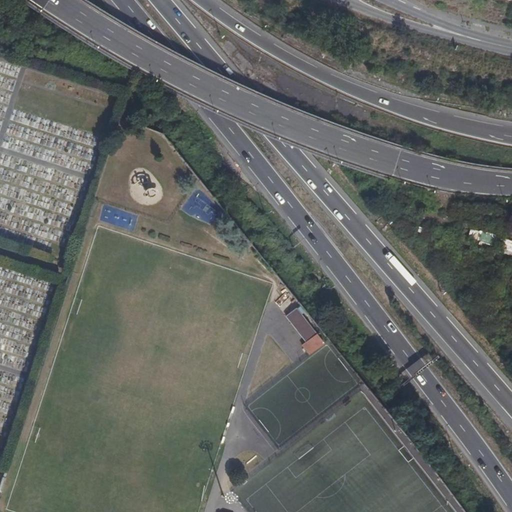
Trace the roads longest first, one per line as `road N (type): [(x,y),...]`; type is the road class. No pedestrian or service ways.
road 1 (motorway): [(124,0),(511,495)]
road 2 (motorway): [(511,403),(161,0)]
road 3 (motorway): [(51,0),(134,53),(300,129),(395,162),(511,181)]
road 4 (motorway): [(511,131),(369,94),(274,51),(200,0)]
road 5 (tertiary): [(511,56),(389,19),(354,0)]
